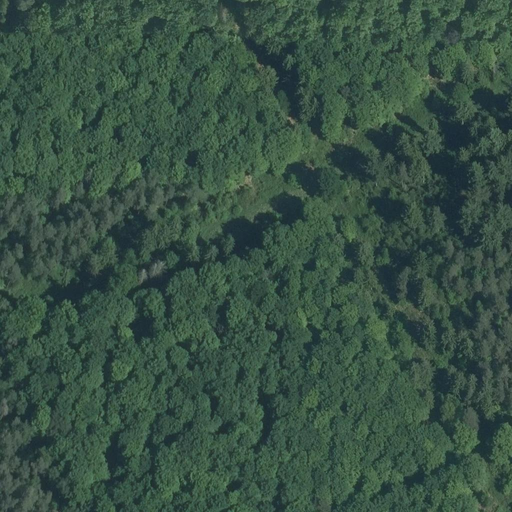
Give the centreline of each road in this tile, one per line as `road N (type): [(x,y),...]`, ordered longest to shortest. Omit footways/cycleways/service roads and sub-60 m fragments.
road 1 (track): [(0,373),(78,511)]
road 2 (track): [(382,511),(511,449)]
